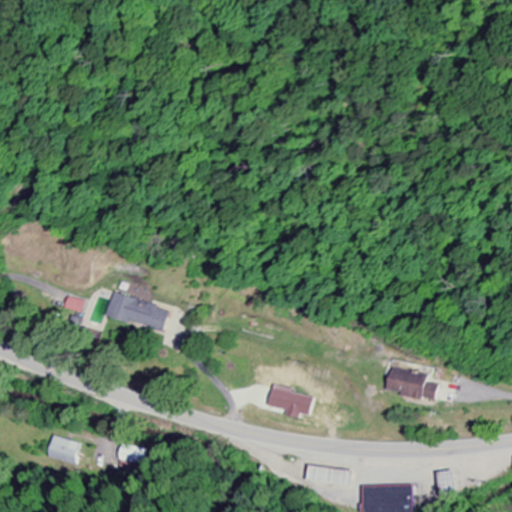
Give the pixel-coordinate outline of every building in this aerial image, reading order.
[(109,315),(165,335),(173,312),(117,292),(109,315)] [(86,314),(89,302),(71,298),(68,310),(86,314)] [(442,386),(431,383),(432,376),(396,368),(391,393),(439,402),(442,386)] [(276,388),(272,407),(291,411),(290,416),(303,419),(304,414),(313,416),(317,396),(276,388)] [(82,443),(56,437),(51,460),(78,465),(82,443)] [(150,450),(125,445),(122,460),(146,466),(150,450)] [(367,488),(368,511),(417,511),(417,486),(367,488)]
